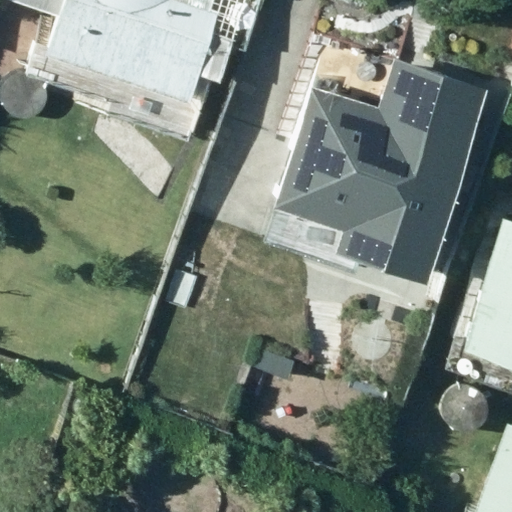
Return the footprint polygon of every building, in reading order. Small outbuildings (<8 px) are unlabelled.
[(32,61),(175,110),(212,0),(0,0),(0,2),(47,18),(32,61)] [(409,291),(478,94),(388,62),(368,118),(299,95),(259,214),(326,236),(318,259),(409,291)] [(145,105),(123,97),(115,120),(138,128),(145,105)] [(511,378),(511,226),(488,219),(442,355),(511,378)] [(511,511),(511,432),(500,427),(466,511),(511,511)]
